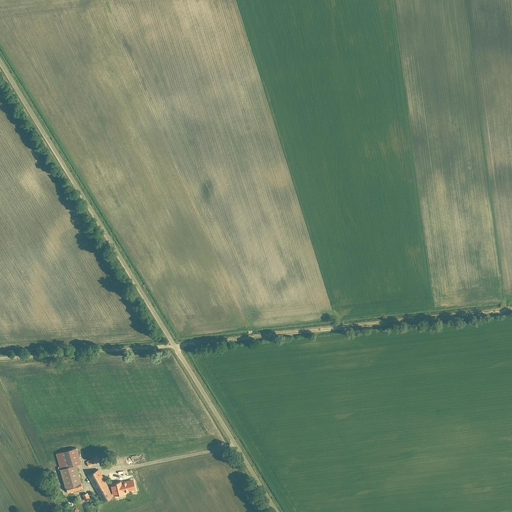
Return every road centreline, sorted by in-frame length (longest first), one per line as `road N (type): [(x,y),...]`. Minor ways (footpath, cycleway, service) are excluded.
road 1 (unclassified): [(0,63),(274,511)]
road 2 (track): [(511,308),(0,358)]
